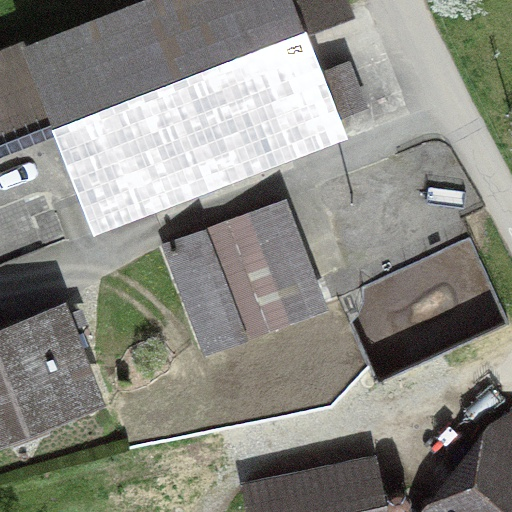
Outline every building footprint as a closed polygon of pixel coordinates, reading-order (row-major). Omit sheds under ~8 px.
[(296,32),(283,0),(133,0),(31,40),(62,119),(99,212),(331,120),(296,32)] [(348,11),(343,0),(283,0),(296,32),(348,11)] [(296,32),(331,120),(396,94),(361,6),(348,11),(296,32)] [(0,143),(62,119),(31,40),(0,52),(0,143)] [(281,200),(166,243),(205,347),(320,304),(281,200)] [(60,306),(0,329),(0,430),(94,394),(60,306)] [(511,511),(511,433),(498,424),(437,511),(511,511)] [(383,511),(371,452),(244,478),(250,511),(383,511)]
